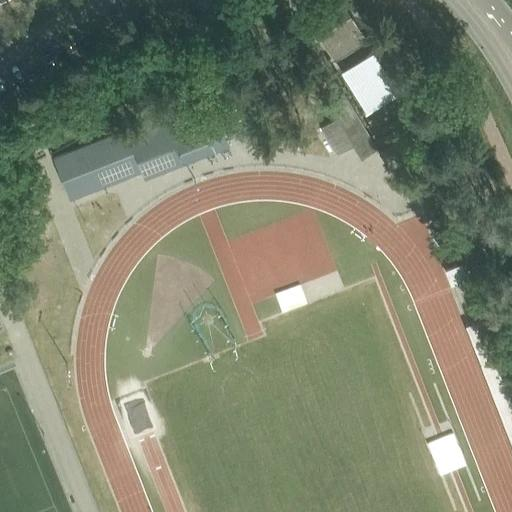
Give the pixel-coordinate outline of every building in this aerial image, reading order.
[(343,0),(337,0),(330,5),(309,18),(320,35),(332,56),(334,59),(368,39),(365,36),(343,0)] [(145,178),(185,162),(184,159),(212,148),(214,151),(231,145),(228,137),(243,131),(234,109),(227,90),(54,157),(61,176),(70,199),(142,171),(145,178)] [(377,148),(344,93),(329,103),(337,116),(322,126),(338,153),(354,144),(362,157),(377,148)] [(389,167),(419,148),(410,132),(379,151),(389,167)] [(462,275),(458,264),(446,268),(451,280),(462,275)] [(441,473),(467,463),(455,431),(429,441),(441,473)]
